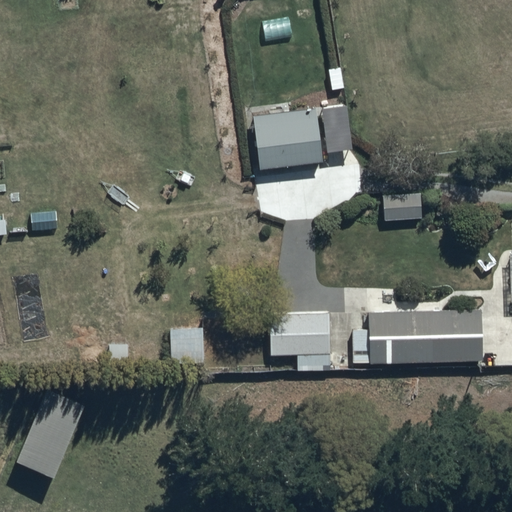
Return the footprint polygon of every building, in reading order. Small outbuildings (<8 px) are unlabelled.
[(316,107),(251,114),(257,168),(322,161),(316,107)] [(419,217),(419,190),(393,190),(393,217),(419,217)] [(366,328),(352,328),(353,360),(481,358),(480,307),(366,309),(366,328)] [(329,312),(268,312),(268,352),(296,352),(296,370),(329,370),(329,312)] [(202,326),(168,326),(168,358),(202,358),(202,326)]
